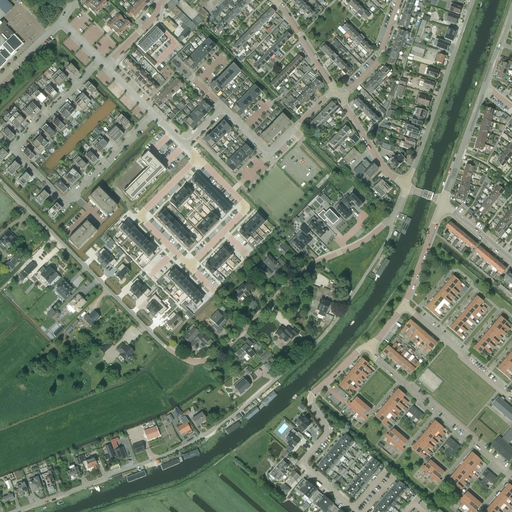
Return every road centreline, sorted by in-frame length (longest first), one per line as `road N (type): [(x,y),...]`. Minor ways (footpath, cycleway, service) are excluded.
road 1 (unclassified): [(393,218),(299,274),(212,358),(192,361),(148,331),(0,181)]
road 2 (unclassified): [(13,511),(195,441),(240,409),(331,326),(393,218)]
road 3 (residential): [(370,348),(311,395),(328,431),(301,463),(353,508)]
road 4 (residential): [(406,186),(473,0)]
road 5 (residential): [(511,474),(370,348)]
road 6 (residential): [(189,265),(247,208),(199,160)]
road 7 (residential): [(189,265),(141,217),(199,160)]
road 8 (residential): [(511,399),(403,306)]
road 9 (residential): [(10,150),(100,60)]
road 10 (residential): [(442,202),(484,87)]
